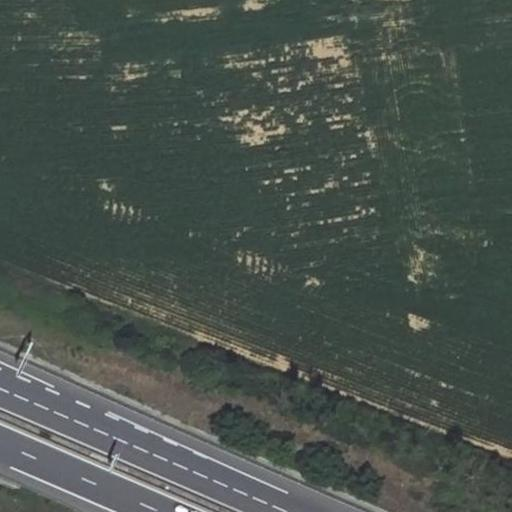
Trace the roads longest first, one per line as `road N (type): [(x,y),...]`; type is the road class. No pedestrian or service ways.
road 1 (trunk): [(286,511),(0,388)]
road 2 (trunk): [(0,443),(160,511)]
